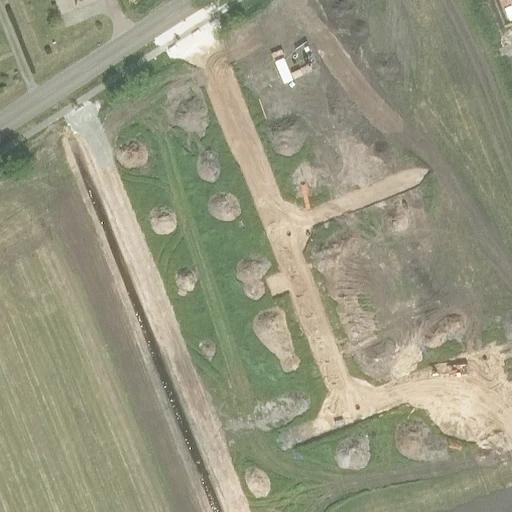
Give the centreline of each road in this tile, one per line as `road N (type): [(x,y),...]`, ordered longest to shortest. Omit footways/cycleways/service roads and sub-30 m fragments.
road 1 (residential): [(178,12),(196,29),(228,91),(355,407)]
road 2 (secondary): [(0,125),(178,12)]
road 3 (residential): [(355,407),(424,386),(476,402)]
